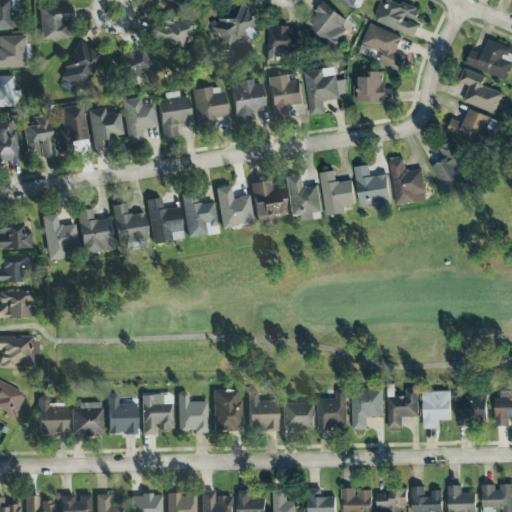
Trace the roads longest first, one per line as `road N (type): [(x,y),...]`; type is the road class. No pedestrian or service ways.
road 1 (residential): [(0,194),(401,133),(425,113),(445,47),(469,5)]
road 2 (residential): [(0,470),(511,457)]
